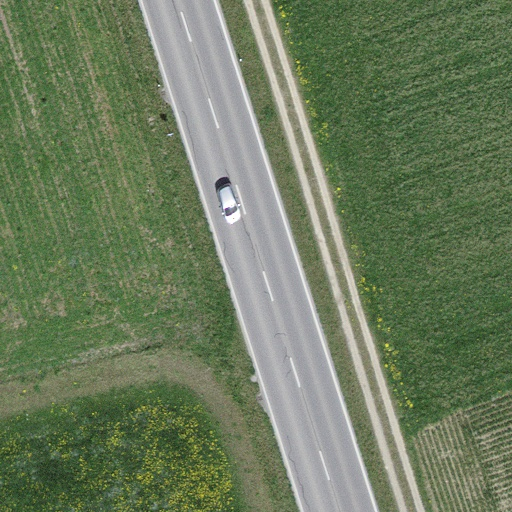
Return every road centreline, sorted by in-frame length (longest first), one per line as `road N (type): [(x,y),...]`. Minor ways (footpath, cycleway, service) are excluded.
road 1 (secondary): [(176,0),(338,511)]
road 2 (track): [(407,511),(248,0)]
road 3 (track): [(256,511),(217,397),(186,373),(131,373),(0,402)]
